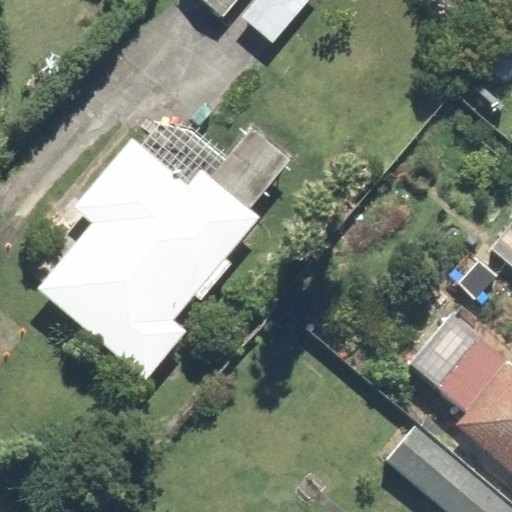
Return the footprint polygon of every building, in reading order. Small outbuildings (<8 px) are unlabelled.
[(241,0),(208,0),(228,16),(241,0)] [(314,0),(262,0),(249,18),(280,43),(314,0)] [(274,212),(174,123),(155,144),(147,136),(84,205),(102,222),(48,282),(151,374),(198,322),(185,311),(274,212)] [(511,226),(498,244),(511,255),(511,226)] [(511,352),(461,305),(409,361),(511,457),(511,352)] [(511,511),(511,504),(417,419),(389,450),(458,511),(511,511)]
